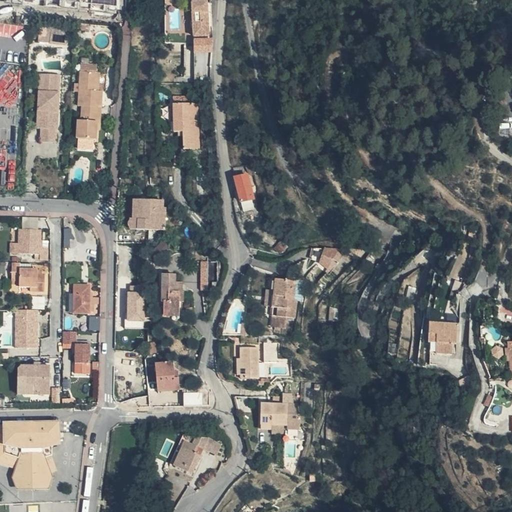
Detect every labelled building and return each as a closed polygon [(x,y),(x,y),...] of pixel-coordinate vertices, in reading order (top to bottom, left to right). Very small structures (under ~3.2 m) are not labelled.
[(213,30),(211,0),(196,0),(199,31),(213,30)] [(52,39),(52,23),(40,22),(40,39),(52,39)] [(69,23),(52,23),(52,39),(68,40),(69,23)] [(211,35),(197,36),(197,49),(211,49),(211,35)] [(82,60),(82,67),(98,68),(98,85),(101,85),(102,60),(82,60)] [(98,68),(82,67),(81,101),(84,101),(83,116),(80,115),(80,134),(82,134),(81,145),(98,145),(99,134),(100,134),(100,124),(101,100),(105,100),(105,85),(101,85),(98,85),(98,68)] [(62,72),(47,71),(47,87),(42,87),(41,107),(50,107),(50,123),(46,123),(45,138),(61,139),(62,72)] [(173,105),(173,98),(164,105),(165,122),(174,122),(173,105)] [(187,98),(180,98),(180,105),(173,105),(174,122),(175,132),(183,132),(184,149),(200,148),(199,104),(187,104),(187,98)] [(41,124),(46,123),(50,123),(50,107),(41,107),(41,124)] [(258,194),(254,169),(240,171),(245,196),(258,194)] [(170,227),(170,218),(167,218),(168,206),(168,198),(142,198),(141,227),(170,227)] [(26,217),(26,229),(41,229),(41,217),(26,217)] [(42,261),(53,261),(52,248),(44,248),(45,229),(41,229),(26,229),(22,229),(22,238),(22,253),(42,254),(42,261)] [(70,239),(69,253),(82,254),(82,246),(80,246),(80,240),(70,239)] [(345,241),(318,242),(317,251),(323,253),(335,260),(345,241)] [(22,286),(34,286),(42,286),(42,291),(50,291),(50,273),(43,272),(43,268),(25,267),(25,262),(14,262),(14,279),(22,279),(22,286)] [(305,271),(285,269),(284,280),(283,297),(282,306),(284,306),(283,317),(295,318),(296,307),(305,307),(306,289),(304,289),(305,271)] [(314,272),(305,271),(304,289),(306,289),(313,290),(314,272)] [(171,300),(172,313),(183,312),(183,308),(185,308),(184,291),(181,291),(181,282),(174,282),(174,275),(162,276),(164,301),(171,300)] [(283,297),(284,280),(277,280),(275,296),(283,297)] [(74,312),(90,313),(91,285),(75,284),(74,312)] [(147,321),(146,291),(127,291),(128,321),(147,321)] [(165,313),(172,313),(171,300),(164,301),(165,313)] [(41,348),(42,311),(18,310),(17,348),(41,348)] [(464,335),(466,314),(439,310),(436,331),(437,331),(436,342),(459,345),(460,334),(464,335)] [(90,316),(90,329),(101,329),(101,316),(90,316)] [(62,334),(62,347),(77,348),(76,365),(90,365),(90,347),(77,347),(77,334),(62,334)] [(289,354),(288,334),(273,335),(274,355),(289,354)] [(230,347),(242,346),(242,338),(229,338),(230,347)] [(252,357),(252,368),(253,372),(270,371),(269,340),(251,341),(251,352),(251,353),(254,352),(255,357),(252,357)] [(165,342),(158,343),(159,353),(166,352),(165,342)] [(183,375),(182,369),(181,361),(163,364),(167,391),(188,388),(187,375),(183,375)] [(27,396),(52,395),(52,367),(21,367),(17,372),(17,379),(26,379),(27,396)] [(200,389),(201,403),(216,403),(215,388),(200,389)] [(249,394),(249,399),(251,408),(264,408),(260,393),(249,394)] [(287,420),(287,399),(274,399),(274,420),(285,420),(287,420)] [(287,399),(287,420),(298,420),(301,420),(301,411),(310,411),(310,399),(287,399)] [(301,411),(301,420),(313,420),(313,411),(310,411),(301,411)] [(287,420),(285,420),(285,428),(298,428),(298,420),(287,420)] [(30,430),(30,424),(4,424),(4,427),(0,426),(0,446),(6,446),(6,454),(22,460),(18,470),(15,480),(18,480),(21,490),(47,490),(51,480),(53,480),(47,461),(54,459),(54,447),(61,446),(61,424),(38,424),(38,430),(30,430)] [(196,464),(199,467),(209,452),(216,442),(204,438),(199,445),(189,439),(173,461),(190,472),(196,464)] [(216,442),(209,452),(222,461),(227,453),(216,442)] [(6,446),(0,446),(0,463),(18,470),(22,460),(6,454),(6,446)] [(194,475),(199,467),(196,464),(190,472),(194,475)]
